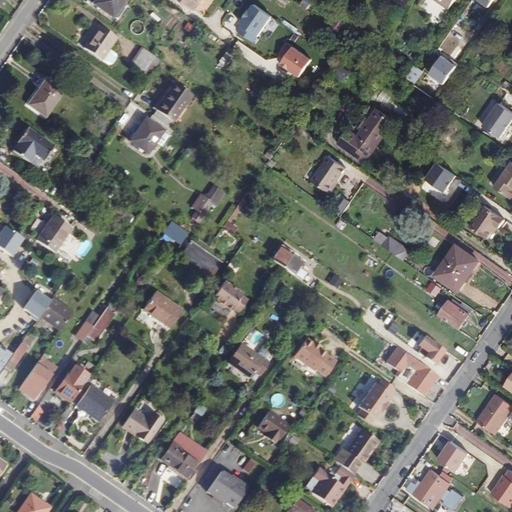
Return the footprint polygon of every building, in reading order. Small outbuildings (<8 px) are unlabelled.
[(113,17),(124,0),(96,0),(93,4),(113,17)] [(202,0),(180,0),(195,10),(202,0)] [(310,0),(302,0),(300,4),(307,8),(312,1),(310,0)] [(456,0),(436,0),(450,9),(456,0)] [(477,0),(472,0),(468,8),(482,15),(487,6),(477,0)] [(235,31),(257,42),(272,14),(250,2),(235,31)] [(344,23),(339,19),(333,28),(338,31),(344,23)] [(101,60),(117,38),(99,26),(84,48),(101,60)] [(486,54),(491,47),(484,42),(479,50),(486,54)] [(509,46),(504,43),(497,52),(502,56),(509,46)] [(279,64),(299,77),(312,58),(292,45),(279,64)] [(159,61),(142,48),(138,54),(155,66),(159,61)] [(223,67),(232,56),(226,51),(217,62),(223,67)] [(155,66),(138,54),(130,66),(147,78),(155,66)] [(428,63),(420,58),(406,78),(414,84),(428,63)] [(437,79),(431,75),(424,86),(429,90),(437,79)] [(45,117),(63,92),(45,80),(28,105),(45,117)] [(511,90),(511,84),(506,81),(503,85),(511,91),(511,90)] [(155,110),(173,122),(192,96),(174,83),(155,110)] [(376,101),(402,113),(407,104),(380,92),(376,101)] [(511,112),(500,104),(484,127),(500,138),(511,121),(511,112)] [(366,163),(394,122),(377,110),(358,137),(349,131),(340,144),(366,163)] [(149,114),(130,141),(147,154),(155,142),(163,132),(169,136),(172,130),(149,114)] [(52,145),(27,127),(15,143),(16,144),(11,151),(28,163),(29,162),(33,156),(41,161),(52,145)] [(169,136),(163,132),(155,142),(161,146),(169,136)] [(86,162),(95,150),(87,143),(78,156),(86,162)] [(59,150),(52,145),(41,161),(33,156),(29,162),(43,173),(59,150)] [(312,182),(329,193),(338,181),(346,169),(329,157),(312,182)] [(511,161),(510,161),(505,169),(507,170),(495,187),(511,199),(511,161)] [(445,188),(455,180),(448,172),(438,180),(445,188)] [(340,183),(338,181),(329,193),(331,195),(340,183)] [(205,198),(200,195),(191,207),(196,210),(191,217),(199,222),(211,204),(215,206),(223,194),(213,187),(205,198)] [(486,205),(470,227),(488,239),(494,230),(497,227),(499,228),(500,229),(506,220),(486,205)] [(127,224),(132,216),(122,210),(117,217),(127,224)] [(53,215),(36,241),(54,253),(71,228),(53,215)] [(222,228),(233,233),(237,225),(226,219),(222,228)] [(347,224),(340,220),(336,225),(343,230),(347,224)] [(164,232),(181,244),(187,234),(175,226),(174,228),(169,224),(164,232)] [(181,244),(164,232),(157,241),(174,253),(181,244)] [(377,243),(403,261),(410,251),(390,237),(389,238),(383,234),(377,243)] [(181,256),(211,277),(221,263),(190,242),(181,256)] [(303,262),(281,246),(271,260),(294,276),(303,262)] [(459,291),(479,262),(457,246),(436,275),(459,291)] [(226,268),(234,273),(238,267),(229,262),(226,268)] [(511,276),(501,268),(497,273),(509,283),(511,279),(511,276)] [(328,283),(338,288),(343,279),(332,274),(328,283)] [(242,294),(223,282),(212,298),(217,301),(218,304),(223,307),(226,307),(231,310),(232,308),(238,313),(247,300),(240,296),(242,294)] [(437,295),(440,286),(431,283),(427,292),(437,295)] [(143,310),(170,329),(182,311),(155,292),(143,310)] [(396,292),(392,297),(402,304),(405,299),(396,292)] [(38,317),(59,331),(72,313),(51,298),(38,317)] [(469,315),(449,301),(438,316),(459,330),(469,315)] [(106,307),(98,319),(86,336),(94,342),(117,309),(109,303),(106,307)] [(106,307),(102,305),(95,315),(98,319),(106,307)] [(86,336),(98,319),(95,315),(92,313),(75,337),(82,341),(86,336)] [(393,335),(399,327),(392,322),(386,330),(393,335)] [(33,340),(26,335),(21,342),(28,347),(33,340)] [(444,350),(424,336),(418,345),(421,348),(418,351),(418,353),(433,364),(444,350)] [(293,356),(315,373),(317,371),(325,377),(336,362),(327,355),(328,353),(321,348),(319,349),(312,344),(313,343),(307,338),(293,356)] [(322,346),(315,341),(313,343),(312,344),(319,349),(321,348),(322,346)] [(10,372),(28,347),(21,342),(3,367),(10,372)] [(253,372),(259,376),(266,365),(252,355),(253,354),(240,344),(227,363),(249,378),(253,372)] [(434,383),(438,377),(397,348),(396,348),(385,363),(397,371),(400,373),(396,378),(423,396),(433,382),(434,383)] [(51,374),(36,364),(31,371),(46,382),(51,374)] [(70,403),(70,402),(84,383),(88,376),(74,367),(69,374),(68,373),(55,393),(70,403)] [(34,400),(46,382),(31,371),(18,389),(34,400)] [(116,395),(94,380),(90,386),(112,401),(116,395)] [(381,380),(377,385),(374,383),(358,407),(361,410),(357,416),(368,424),(373,418),(374,419),(391,395),(390,394),(394,388),(381,380)] [(84,383),(70,402),(76,406),(98,421),(112,401),(90,386),(89,386),(84,383)] [(277,393),(269,400),(276,407),(284,400),(277,393)] [(326,398),(322,395),(317,402),(321,405),(326,398)] [(496,435),(511,411),(511,405),(497,395),(477,422),(496,435)] [(201,416),(206,409),(199,404),(194,412),(201,416)] [(29,417),(43,427),(51,415),(36,405),(29,417)] [(122,428),(146,444),(162,421),(151,414),(147,421),(133,412),(122,428)] [(268,412),(257,427),(265,433),(270,436),(268,439),(276,445),(289,426),(268,412)] [(361,429),(345,452),(347,453),(342,459),(357,469),(361,463),(363,464),(379,441),(361,429)] [(293,432),(291,430),(282,443),(284,444),(293,432)] [(198,464),(181,453),(189,441),(178,434),(160,460),(169,466),(187,479),(198,464)] [(292,435),(287,442),(294,446),(298,439),(292,435)] [(206,453),(189,441),(181,453),(198,464),(206,453)] [(448,441),(437,461),(458,472),(469,452),(448,441)] [(248,458),(241,470),(248,474),(255,462),(248,458)] [(187,479),(169,466),(165,472),(183,484),(187,479)] [(354,475),(341,466),(335,474),(341,478),(337,483),(331,479),(333,477),(319,467),(305,488),(310,491),(310,492),(332,508),(337,500),(335,498),(337,495),(340,497),(354,475)] [(490,492),(511,508),(511,506),(511,470),(509,468),(490,492)] [(431,470),(414,495),(433,509),(451,484),(431,470)] [(224,502),(232,508),(246,487),(229,475),(228,477),(220,471),(206,492),(223,504),(224,502)] [(18,511),(46,511),(37,505),(40,501),(30,495),(18,511)] [(286,511),(313,511),(295,499),(286,511)] [(49,508),(40,501),(37,505),(46,511),(49,508)]
